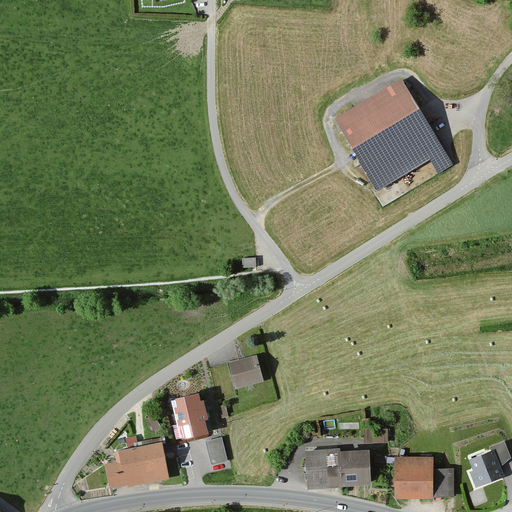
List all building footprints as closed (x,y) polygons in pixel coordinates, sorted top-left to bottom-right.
[(403,80),(335,120),(352,150),(377,192),(431,161),(439,174),(453,165),(420,110),(403,80)] [(256,257),(242,258),(243,267),(256,266),(256,257)] [(256,357),(229,363),(235,389),(262,383),(256,357)] [(198,395),(172,402),(181,442),(209,435),(198,395)] [(365,426),(365,439),(388,440),(388,426),(365,426)] [(222,438),(205,441),(211,465),(227,461),(222,438)] [(491,451),(468,460),(473,471),(469,472),(476,488),(505,477),(500,467),(511,458),(504,442),(490,447),(491,451)] [(121,460),(107,463),(111,489),(169,479),(163,445),(119,452),(121,460)] [(370,450),(306,452),(307,489),(372,487),(370,450)] [(434,457),(394,457),(394,499),(433,499),(433,497),(454,497),(454,468),(434,468),(434,457)]
